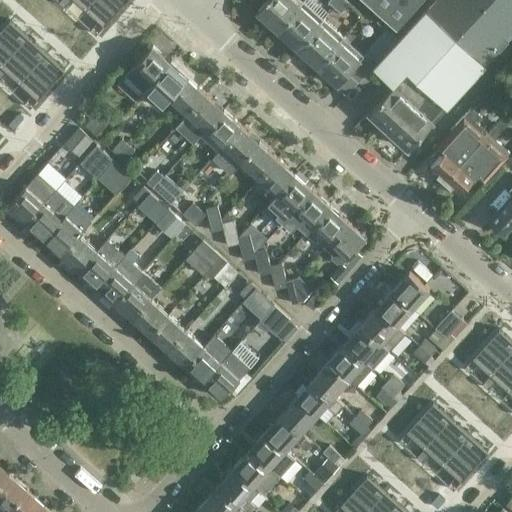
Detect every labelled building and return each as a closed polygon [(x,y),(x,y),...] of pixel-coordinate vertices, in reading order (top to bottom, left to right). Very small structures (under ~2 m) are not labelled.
[(61,0),(60,2),(66,7),(71,0),(76,0),(86,9),(94,0),(61,0)] [(94,0),(86,9),(98,20),(90,29),(96,35),(127,0),(94,0)] [(266,0),(257,11),(278,29),(303,1),(301,0),(266,0)] [(340,12),(349,2),(347,0),(328,0),(328,1),(340,12)] [(367,0),(397,26),(420,0),(367,0)] [(511,0),(435,0),(398,40),(374,66),(394,84),(414,102),(434,120),(511,36),(511,0)] [(303,1),(278,29),(298,47),(323,19),(303,1)] [(323,19),(298,47),(318,65),(343,37),(323,19)] [(10,20),(0,31),(0,64),(2,66),(0,67),(0,68),(29,36),(10,20)] [(29,36),(0,68),(0,79),(8,71),(20,82),(47,53),(29,36)] [(343,37),(318,65),(338,84),(348,72),(358,81),(376,61),(366,52),(363,55),(343,37)] [(153,82),(171,61),(153,45),(135,65),(134,65),(126,74),(145,90),(153,82)] [(47,53),(20,82),(33,94),(24,103),(30,108),(65,69),(47,53)] [(189,77),(171,61),(153,82),(171,98),(189,77)] [(207,93),(189,77),(171,98),(188,114),(207,93)] [(369,111),(388,129),(414,102),(394,84),(369,111)] [(224,109),(207,93),(188,114),(206,130),(224,109)] [(414,102),(388,129),(408,148),(434,120),(414,102)] [(430,167),(444,181),(489,132),(482,126),(487,121),(471,106),(465,113),(466,114),(450,131),(459,139),(451,147),(449,146),(430,167)] [(242,125),(224,109),(206,130),(203,132),(211,139),(215,140),(216,139),(224,145),(242,125)] [(101,117),(100,118),(93,112),(83,123),(90,129),(96,134),(107,122),(101,117)] [(260,141),(242,125),(224,145),(241,161),(260,141)] [(79,127),(70,138),(76,144),(86,134),(79,127)] [(489,132),(444,181),(459,194),(479,172),(477,171),(485,163),(493,170),(509,153),(510,151),(489,132)] [(119,155),(129,144),(122,137),(112,149),(119,155)] [(277,157),(260,141),(241,161),(259,177),(277,157)] [(119,155),(125,161),(135,149),(129,144),(119,155)] [(105,171),(115,159),(108,153),(98,164),(105,171)] [(295,173),(277,157),(259,177),(277,193),(295,173)] [(111,176),(121,165),(115,159),(105,171),(111,176)] [(157,169),(147,181),(171,203),(184,189),(166,173),(164,175),(157,169)] [(9,206),(27,222),(57,188),(38,171),(27,186),(9,206)] [(313,189),(295,173),(277,193),(287,202),(276,213),(284,220),(313,189)] [(140,203),(151,191),(144,185),(133,196),(140,203)] [(45,238),(63,218),(75,204),(57,188),(27,222),(45,238)] [(308,230),(331,205),(313,189),(284,220),(293,228),(298,221),(308,230)] [(147,208),(157,197),(151,191),(140,203),(147,208)] [(511,196),(489,221),(505,236),(511,228),(511,196)] [(193,201),(182,213),(189,219),(200,208),(193,201)] [(206,207),(208,215),(212,230),(213,230),(223,227),(222,221),(222,219),(217,204),(206,207)] [(325,246),(349,221),(331,205),(308,230),(308,234),(314,239),(317,239),(325,246)] [(176,235),(186,223),(168,207),(158,219),(176,235)] [(200,208),(189,219),(196,225),(206,213),(200,208)] [(63,218),(45,238),(62,254),(80,234),(63,218)] [(234,218),(222,221),(223,227),(228,245),(232,244),(239,242),(237,236),(238,236),(234,218)] [(367,237),(349,221),(325,246),(332,252),(331,257),(337,263),(342,262),(343,262),(348,257),(367,237)] [(182,240),(192,229),(186,223),(176,235),(182,240)] [(239,235),(238,236),(237,236),(239,242),(244,260),(251,258),(255,257),(254,251),(255,251),(250,233),(239,235)] [(80,234),(62,254),(80,270),(98,250),(97,249),(80,234)] [(98,250),(80,270),(98,286),(126,254),(107,238),(97,249),(98,250)] [(204,274),(206,272),(222,255),(203,239),(186,258),(204,274)] [(266,248),(255,251),(254,251),(255,257),(260,274),(271,271),(270,265),(271,265),(268,257),(266,248)] [(126,254),(98,286),(115,302),(144,270),(126,254)] [(222,255),(206,272),(212,278),(228,261),(222,255)] [(279,262),(271,265),(270,265),(271,271),(276,288),(287,285),(286,279),(287,278),(282,262),(279,262)] [(144,270),(115,302),(133,318),(151,298),(150,297),(161,286),(144,270)] [(257,287),(250,280),(249,281),(238,271),(225,285),(227,288),(231,284),(247,298),(257,287)] [(410,271),(393,289),(413,307),(429,289),(410,271)] [(298,275),(287,278),(286,279),(287,285),(288,288),(292,303),(302,300),(305,300),(298,277),(298,275)] [(257,287),(247,298),(253,304),(263,292),(257,287)] [(413,307),(393,289),(377,307),(397,325),(397,324),(413,307)] [(303,301),(311,308),(319,300),(311,293),(305,300),(303,301)] [(151,298),(133,318),(151,333),(169,314),(151,298)] [(275,332),(290,316),(274,302),(260,318),(275,332)] [(397,325),(377,307),(361,325),(381,343),(382,342),(390,349),(405,332),(397,324),(397,325)] [(447,337),(463,318),(452,308),(435,327),(447,337)] [(169,314),(151,333),(169,349),(187,329),(169,314)] [(381,343),(361,325),(345,342),(365,360),(381,343)] [(499,328),(465,367),(471,372),(479,363),(491,374),(483,383),(483,384),(498,367),(511,351),(511,339),(507,335),(499,328)] [(187,329),(169,349),(186,365),(204,345),(203,345),(187,329)] [(204,345),(186,365),(204,381),(232,350),(213,333),(203,345),(204,345)] [(436,348),(425,338),(419,344),(430,355),(436,348)] [(372,367),(365,360),(345,342),(329,360),(349,378),(356,385),(372,367)] [(430,355),(419,344),(413,351),(424,361),(430,355)] [(232,350),(204,381),(222,398),(240,378),(230,368),(240,357),(232,350)] [(511,351),(498,367),(483,384),(489,388),(497,380),(509,391),(511,387),(511,351)] [(349,378),(329,360),(313,378),(333,396),(349,378)] [(405,384),(393,373),(387,380),(398,390),(405,384)] [(333,396),(313,378),(297,395),(317,413),(333,396)] [(398,390),(387,380),(381,386),(393,396),(398,390)] [(317,413),(297,395),(281,413),(301,431),(302,430),(317,413)] [(433,401),(399,440),(405,445),(413,437),(425,447),(417,456),(417,457),(432,440),(452,418),(451,417),(441,408),(433,401)] [(372,419),(361,409),(355,415),(366,426),(372,419)] [(301,431),(281,413),(265,431),(285,449),(294,438),(304,447),(311,439),(302,430),(301,431)] [(366,426),(355,415),(349,421),(361,432),(366,426)] [(432,440),(417,457),(423,462),(431,453),(443,464),(470,434),(452,418),(432,440)] [(295,459),(265,431),(249,448),(279,476),(295,459)] [(470,434),(443,464),(456,475),(448,484),(454,490),(489,451),(479,443),(470,434)] [(334,461),(340,454),(330,445),(323,452),(334,461)] [(279,476),(249,448),(233,466),(253,484),(259,490),(264,494),(279,476)] [(0,481),(9,471),(0,462),(0,481)] [(253,484),(233,466),(217,484),(247,511),(254,503),(251,500),(259,490),(253,484)] [(0,499),(9,507),(27,487),(9,471),(0,481),(0,499)] [(367,475),(334,511),(344,511),(347,510),(349,511),(367,511),(386,491),(367,475)] [(245,511),(247,511),(217,484),(201,501),(212,511),(245,511)] [(36,511),(45,503),(27,487),(9,507),(10,508),(5,511),(36,511)] [(386,491),(367,511),(399,511),(404,508),(404,507),(386,491)] [(212,511),(201,501),(191,511),(212,511)] [(54,511),(45,503),(36,511),(54,511)]
